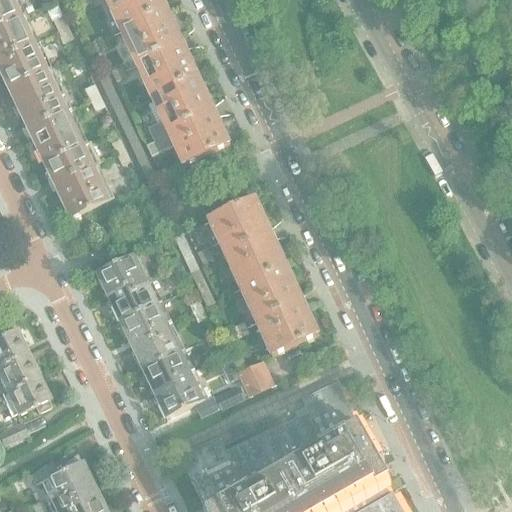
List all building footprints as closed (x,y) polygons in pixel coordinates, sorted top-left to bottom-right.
[(0,0),(0,29),(22,19),(12,0),(0,0)] [(77,4),(75,0),(70,0),(63,4),(66,10),(77,4)] [(92,4),(90,0),(76,0),(81,9),(92,4)] [(104,0),(111,14),(115,12),(124,32),(168,12),(162,0),(104,0)] [(61,15),(56,4),(48,8),(53,19),(61,15)] [(177,42),(172,32),(176,30),(168,12),(124,32),(134,53),(130,55),(142,81),(146,79),(156,100),(199,80),(191,62),(187,64),(182,53),(184,52),(179,42),(177,42)] [(62,19),(54,23),(56,28),(66,24),(63,18),(62,19)] [(33,42),(22,19),(0,29),(0,74),(8,91),(48,73),(37,50),(40,48),(37,41),(33,42)] [(66,24),(56,28),(59,34),(68,30),(66,24)] [(68,30),(59,34),(61,39),(71,35),(68,30)] [(71,35),(61,39),(64,45),(73,41),(71,35)] [(125,73),(122,68),(112,73),(114,78),(125,73)] [(67,114),(62,101),(65,100),(64,97),(60,98),(48,73),(8,91),(44,167),(84,148),(69,117),(72,116),(71,112),(67,114)] [(128,78),(125,73),(114,78),(117,84),(128,78)] [(110,82),(107,77),(99,80),(102,86),(110,82)] [(219,132),(214,121),(214,120),(215,120),(213,114),(211,111),(210,109),(209,110),(204,99),(207,97),(206,95),(199,80),(156,100),(157,103),(148,107),(155,121),(157,126),(147,130),(151,138),(154,144),(157,150),(159,155),(169,151),(174,148),(178,147),(188,168),(231,148),(222,130),(219,132)] [(112,88),(110,82),(102,86),(104,92),(112,88)] [(94,87),(85,91),(88,97),(97,92),(94,87)] [(115,94),(112,88),(104,92),(107,98),(115,94)] [(97,92),(88,97),(90,102),(100,98),(97,92)] [(118,100),(115,94),(107,98),(110,103),(118,100)] [(100,98),(90,102),(93,108),(102,103),(100,98)] [(121,106),(118,100),(110,103),(113,109),(121,106)] [(102,103),(93,108),(96,113),(105,109),(102,103)] [(124,111),(121,106),(113,109),(116,115),(124,111)] [(126,117),(124,111),(116,115),(118,121),(126,117)] [(129,123),(126,117),(118,121),(121,127),(129,123)] [(132,129),(129,123),(121,127),(124,133),(132,129)] [(135,135),(132,129),(124,133),(127,139),(135,135)] [(138,141),(135,135),(127,139),(129,144),(138,141)] [(120,141),(111,145),(114,150),(123,146),(120,141)] [(140,147),(138,141),(129,144),(132,150),(140,147)] [(154,144),(146,148),(147,149),(149,154),(157,150),(154,144)] [(123,146),(114,150),(117,156),(125,152),(123,146)] [(143,152),(140,147),(132,150),(135,156),(143,152)] [(94,168),(84,148),(44,167),(71,222),(114,201),(107,188),(104,190),(96,172),(99,171),(97,166),(94,168)] [(157,150),(149,154),(152,159),(159,155),(157,150)] [(125,152),(117,156),(119,162),(128,158),(125,152)] [(146,158),(143,152),(135,156),(138,162),(146,158)] [(128,158),(119,162),(122,168),(131,164),(128,158)] [(149,164),(146,158),(138,162),(141,168),(149,164)] [(151,170),(149,164),(141,168),(143,174),(151,170)] [(154,176),(151,170),(143,174),(146,180),(154,176)] [(157,182),(154,176),(146,180),(149,185),(157,182)] [(266,233),(261,222),(264,220),(256,202),(213,222),(223,243),(219,245),(231,271),(235,270),(245,290),(288,270),(280,252),(276,254),(271,243),(272,243),(267,232),(266,233)] [(184,242),(182,236),(175,239),(178,245),(184,242)] [(187,248),(184,242),(178,245),(180,251),(187,248)] [(190,253),(187,248),(180,251),(183,256),(190,253)] [(209,250),(203,252),(206,258),(212,255),(209,250)] [(203,252),(198,255),(200,260),(206,258),(203,252)] [(192,259),(190,253),(183,256),(185,262),(192,259)] [(206,258),(200,260),(203,266),(214,261),(212,255),(206,258)] [(149,287),(135,258),(97,276),(98,279),(96,279),(101,290),(103,289),(108,300),(125,292),(127,294),(130,293),(132,295),(149,287)] [(182,268),(178,258),(169,263),(173,272),(182,268)] [(195,265),(192,259),(185,262),(188,268),(195,265)] [(198,270),(195,265),(188,268),(191,273),(198,270)] [(186,275),(182,268),(173,272),(177,280),(186,275)] [(200,276),(198,270),(191,273),(193,279),(200,276)] [(297,300),(292,289),(296,287),(288,270),(245,290),(254,311),(251,313),(263,339),(267,338),(276,358),(319,338),(311,320),(307,321),(302,311),(304,310),(299,299),(297,300)] [(203,282),(200,276),(193,279),(196,285),(203,282)] [(206,287),(203,282),(196,285),(199,291),(206,287)] [(158,306),(149,287),(132,295),(130,293),(127,294),(125,292),(108,300),(113,311),(112,312),(117,323),(119,322),(120,324),(158,306)] [(208,293),(206,287),(199,291),(201,296),(208,293)] [(211,299),(208,293),(201,296),(204,302),(211,299)] [(214,304),(211,299),(204,302),(207,308),(214,304)] [(202,312),(199,303),(190,307),(194,316),(202,312)] [(151,333),(167,326),(158,306),(120,324),(121,328),(120,329),(125,340),(127,339),(132,350),(149,342),(147,338),(151,337),(151,333)] [(206,321),(202,312),(194,316),(198,324),(206,321)] [(247,330),(244,324),(236,328),(239,334),(247,330)] [(181,355),(167,326),(151,333),(151,337),(147,338),(149,342),(132,350),(137,360),(135,361),(140,371),(142,370),(143,373),(181,355)] [(0,370),(27,357),(23,349),(22,346),(23,346),(18,335),(16,336),(15,333),(14,334),(11,327),(0,332),(0,335),(2,339),(0,340),(0,370)] [(249,335),(247,330),(239,334),(241,339),(249,335)] [(219,344),(216,338),(206,342),(209,348),(219,344)] [(174,382),(190,375),(181,355),(143,373),(145,376),(143,377),(148,388),(150,387),(155,398),(172,390),(171,387),(174,385),(174,382)] [(38,380),(36,377),(38,376),(33,366),(31,366),(27,357),(0,370),(0,393),(2,397),(38,380)] [(244,389),(268,378),(264,367),(239,378),(244,389)] [(205,403),(190,375),(174,382),(174,385),(171,387),(172,390),(155,398),(160,408),(158,409),(163,419),(165,418),(166,421),(205,403)] [(249,399),(273,388),(268,378),(244,389),(249,399)] [(49,403),(48,400),(49,400),(44,389),(42,390),(38,380),(2,397),(12,419),(16,418),(16,419),(36,410),(38,416),(51,410),(48,404),(49,403)] [(391,484),(381,467),(376,470),(369,458),(372,456),(373,457),(374,456),(374,455),(376,454),(369,442),(367,443),(366,442),(365,443),(365,444),(362,446),(354,433),(360,431),(360,429),(359,429),(351,413),(353,411),(351,406),(348,406),(338,385),(302,401),(309,416),(295,422),(289,424),(292,429),(284,432),(282,428),(226,454),(219,440),(180,459),(205,511),(209,510),(209,511),(401,511),(393,497),(394,497),(393,495),(390,497),(384,488),(391,484)] [(244,402),(238,390),(215,401),(221,413),(244,402)] [(28,438),(22,425),(0,435),(0,441),(4,449),(28,438)] [(241,426),(230,431),(235,441),(245,436),(241,426)] [(94,493),(87,478),(89,478),(84,467),(82,468),(80,465),(76,458),(60,469),(62,472),(56,475),(50,465),(30,478),(36,488),(41,484),(51,506),(64,499),(66,503),(71,501),(72,503),(94,493)] [(102,511),(98,501),(94,493),(72,503),(71,501),(66,503),(64,499),(51,506),(54,511),(102,511)]
